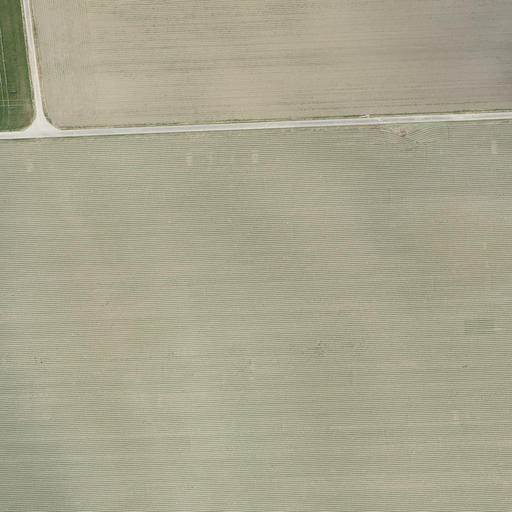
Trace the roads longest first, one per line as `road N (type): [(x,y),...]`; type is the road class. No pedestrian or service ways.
road 1 (residential): [(0,135),(511,115)]
road 2 (track): [(25,0),(41,134)]
